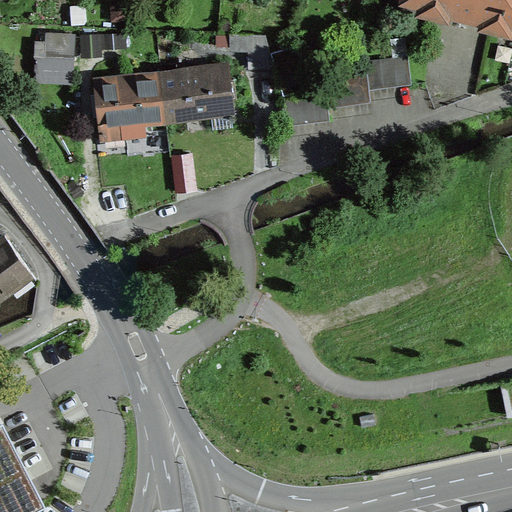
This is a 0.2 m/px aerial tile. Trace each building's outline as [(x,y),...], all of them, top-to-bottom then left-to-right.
[(511,0),(412,0),(421,2),(419,9),(446,15),(447,12),(484,20),(483,24),(510,30),(511,23),(511,0)] [(119,33),(107,34),(108,48),(120,47),(119,33)] [(250,63),(275,62),(271,52),(265,33),(249,33),(250,63)] [(101,34),(81,35),(82,50),(101,49),(101,34)] [(271,52),(275,62),(284,94),(309,86),(296,44),(271,52)] [(408,55),(365,60),(367,74),(369,88),(412,83),(408,55)] [(225,66),(162,74),(168,117),(229,109),(230,120),(235,119),(234,108),(231,109),(225,66)] [(162,74),(97,81),(104,137),(124,135),(123,122),(168,117),(162,74)] [(325,79),(327,91),(328,106),(371,101),(369,88),(367,74),(325,79)] [(327,91),(284,96),(288,125),(330,119),(328,106),(327,91)] [(89,204),(101,222),(129,212),(122,192),(89,204)] [(0,295),(36,277),(4,233),(0,235),(0,295)] [(375,423),(373,413),(358,416),(360,426),(375,423)] [(0,511),(18,511),(43,498),(6,418),(0,421),(0,511)]
